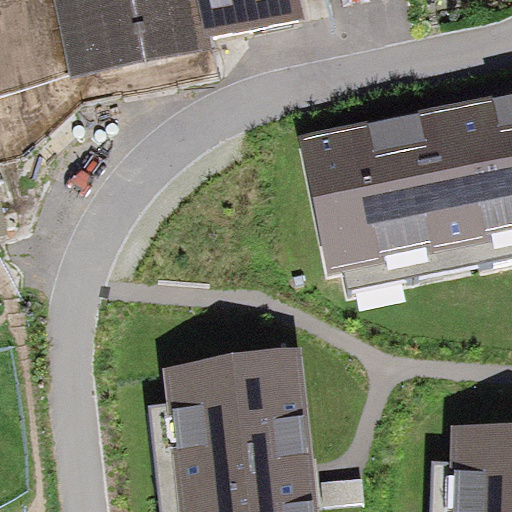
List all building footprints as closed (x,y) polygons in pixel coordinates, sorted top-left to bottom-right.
[(51,0),(67,76),(305,19),(301,0),(51,0)] [(511,97),(454,110),(306,142),(340,301),(511,263),(511,97)] [(0,172),(0,237),(12,235),(0,172)] [(311,511),(308,481),(293,370),(171,386),(175,415),(155,418),(167,511),(311,511)] [(511,511),(511,447),(456,446),(455,474),(433,474),(432,511),(511,511)]
